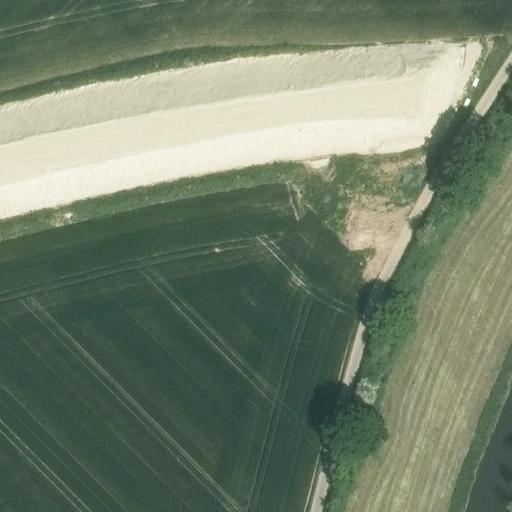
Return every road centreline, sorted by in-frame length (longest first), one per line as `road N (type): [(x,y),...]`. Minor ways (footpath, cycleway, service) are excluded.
road 1 (secondary): [(0,180),(447,92),(511,97)]
road 2 (track): [(511,64),(441,169),(377,290),(319,511)]
